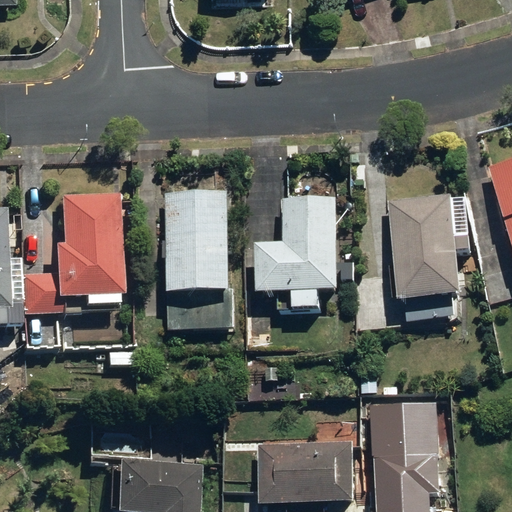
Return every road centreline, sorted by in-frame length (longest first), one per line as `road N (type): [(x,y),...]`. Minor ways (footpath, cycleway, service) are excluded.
road 1 (residential): [(511,74),(415,99),(127,113)]
road 2 (residential): [(127,113),(0,120)]
